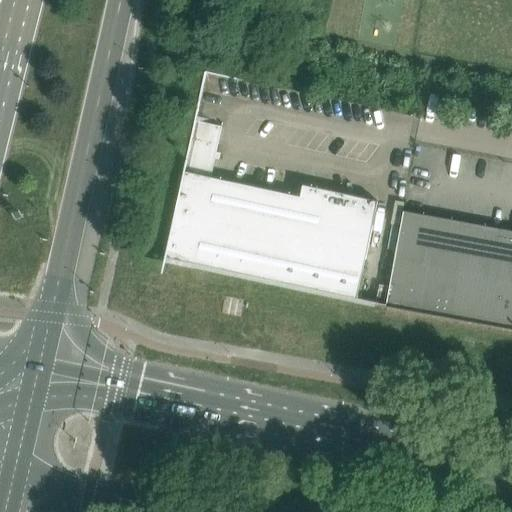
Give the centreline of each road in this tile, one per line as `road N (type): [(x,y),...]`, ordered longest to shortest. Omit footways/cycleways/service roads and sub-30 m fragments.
road 1 (tertiary): [(511,476),(114,385),(37,375)]
road 2 (secondary): [(37,375),(120,0)]
road 3 (tertiary): [(14,469),(86,496),(202,511)]
